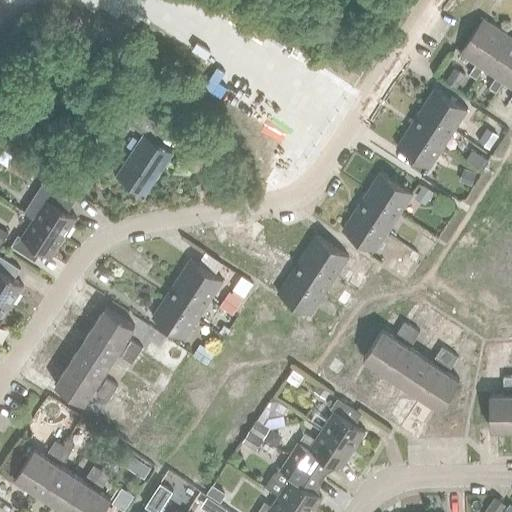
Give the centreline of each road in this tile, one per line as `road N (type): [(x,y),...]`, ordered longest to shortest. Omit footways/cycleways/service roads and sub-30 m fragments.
road 1 (residential): [(0,384),(79,262),(104,238),(300,191),(431,0)]
road 2 (residential): [(351,511),(382,484),(405,476),(511,475)]
